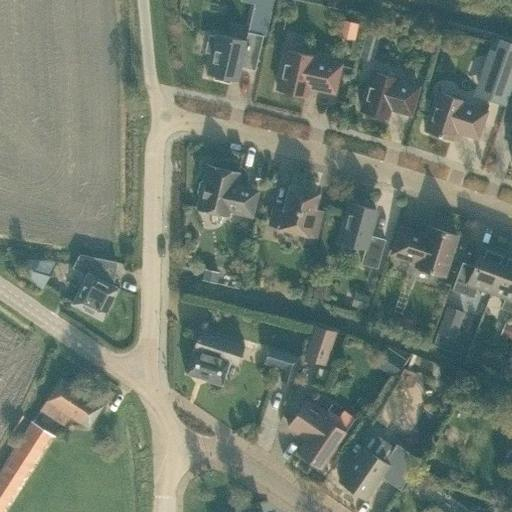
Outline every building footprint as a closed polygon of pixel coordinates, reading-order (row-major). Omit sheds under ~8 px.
[(270,0),(254,0),(252,13),(267,17),(270,0)] [(357,22),(339,18),(335,35),(353,39),(357,22)] [(214,36),(208,35),(204,53),(210,54),(206,73),(214,75),(213,79),(228,82),(229,79),(237,81),(240,68),(254,71),(262,36),(247,33),(245,41),(215,34),(214,36)] [(358,59),(371,62),(378,37),(365,33),(358,59)] [(439,34),(437,47),(444,48),(446,35),(439,34)] [(511,44),(500,40),(481,97),(503,105),(511,79),(511,44)] [(276,90),(305,96),(307,87),(334,93),(340,66),(313,60),(314,57),(285,51),(276,90)] [(360,111),(386,118),(389,109),(410,115),(417,88),(396,82),(397,80),(371,72),(360,111)] [(425,130),(451,140),(454,131),(477,139),(486,112),(463,104),(464,102),(438,93),(425,130)] [(417,114),(426,116),(430,100),(421,98),(417,114)] [(205,165),(206,165),(203,179),(198,182),(196,192),(198,196),(196,206),(195,206),(195,207),(227,215),(228,210),(251,216),(257,189),(234,184),(237,173),(238,172),(205,164),(205,165)] [(316,194),(289,187),(283,211),(273,208),(269,225),(304,234),(301,247),(314,250),(324,211),(312,208),(316,194)] [(375,210),(349,203),(339,242),(341,242),(340,247),(342,252),(351,255),(355,252),(356,247),(364,249),(360,264),(376,269),(384,240),(368,235),(375,210)] [(456,236),(428,227),(425,236),(399,227),(391,254),(417,263),(415,267),(443,276),(456,236)] [(476,288),(490,293),(505,252),(494,247),(493,250),(481,246),(472,271),(461,267),(452,289),(472,297),(476,288)] [(511,254),(505,252),(490,293),(505,299),(501,308),(511,311),(511,254)] [(86,276),(71,304),(101,320),(117,289),(112,287),(116,263),(79,255),(72,268),(86,276)] [(202,268),(199,278),(214,281),(217,271),(202,268)] [(63,286),(48,278),(46,284),(60,292),(63,286)] [(365,310),(370,297),(354,292),(350,306),(365,310)] [(446,306),(436,333),(454,339),(464,313),(446,306)] [(409,331),(413,320),(398,315),(394,326),(409,331)] [(511,339),(511,325),(504,322),(499,335),(511,339)] [(313,325),(302,359),(325,366),(336,332),(313,325)] [(184,373),(221,385),(228,363),(237,365),(243,347),(198,333),(193,350),(192,350),(184,373)] [(291,384),(300,356),(268,347),(263,363),(283,370),(280,381),(291,384)] [(456,372),(442,366),(437,380),(451,385),(456,372)] [(324,381),(327,372),(318,368),(314,378),(324,381)] [(87,428),(101,405),(60,379),(40,408),(63,424),(68,416),(87,428)] [(327,410),(324,414),(305,401),(286,428),(304,441),(296,452),(319,469),(354,418),(343,410),(338,417),(327,410)] [(0,511),(2,511),(52,436),(31,422),(0,470),(0,511)] [(395,444),(393,448),(361,426),(343,452),(352,458),(337,481),(364,500),(380,477),(397,488),(417,459),(395,444)]
